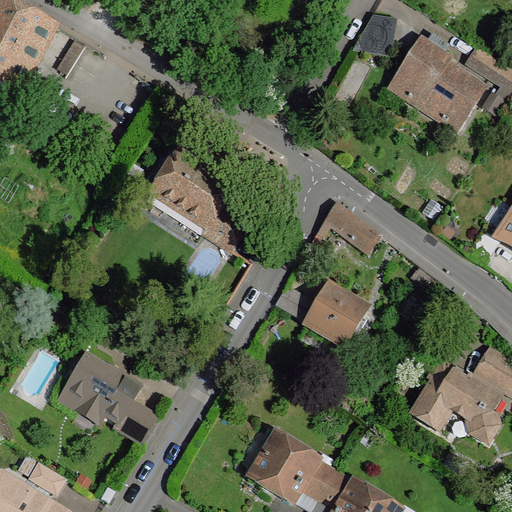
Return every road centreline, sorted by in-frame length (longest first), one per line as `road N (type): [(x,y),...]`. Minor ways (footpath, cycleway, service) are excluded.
road 1 (residential): [(131,511),(305,220),(323,170)]
road 2 (residential): [(279,142),(38,0)]
road 3 (residential): [(511,314),(323,170)]
road 4 (residential): [(279,142),(361,0)]
